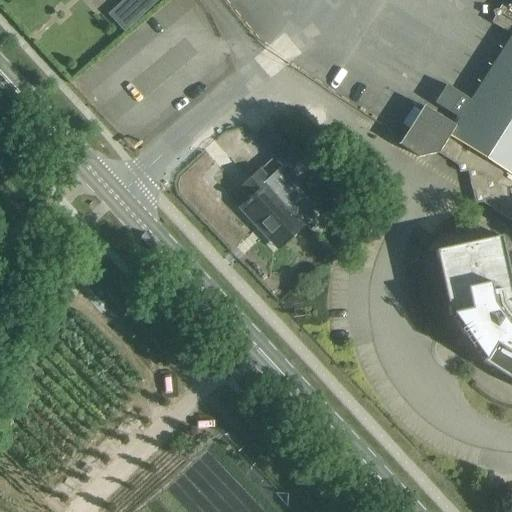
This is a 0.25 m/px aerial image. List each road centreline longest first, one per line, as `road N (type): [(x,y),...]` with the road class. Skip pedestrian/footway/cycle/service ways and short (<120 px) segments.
road 1 (primary): [(408,511),(119,192)]
road 2 (primary): [(119,192),(0,64)]
